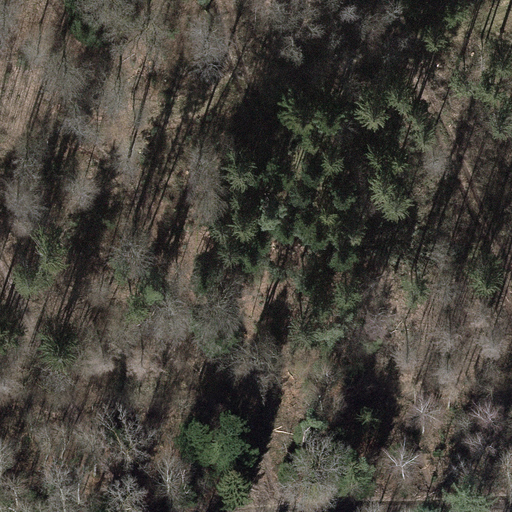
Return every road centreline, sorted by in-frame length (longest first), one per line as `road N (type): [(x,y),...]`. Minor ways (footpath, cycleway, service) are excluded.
road 1 (track): [(0,260),(120,495),(136,511)]
road 2 (track): [(350,66),(511,17)]
